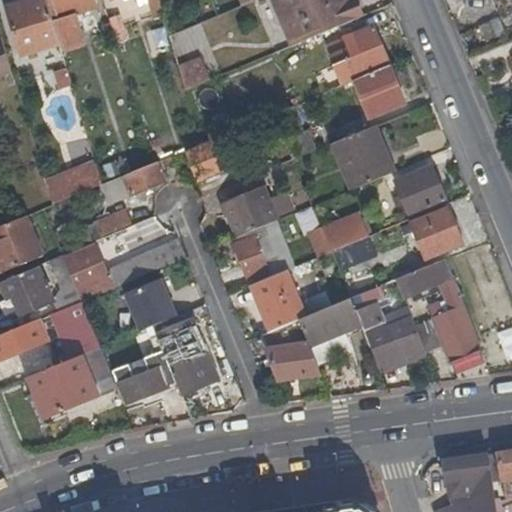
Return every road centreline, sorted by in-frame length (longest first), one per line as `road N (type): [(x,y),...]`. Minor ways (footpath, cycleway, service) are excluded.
road 1 (primary): [(383,429),(146,465),(5,511)]
road 2 (tertiary): [(415,0),(511,234)]
road 3 (primary): [(511,410),(383,429)]
